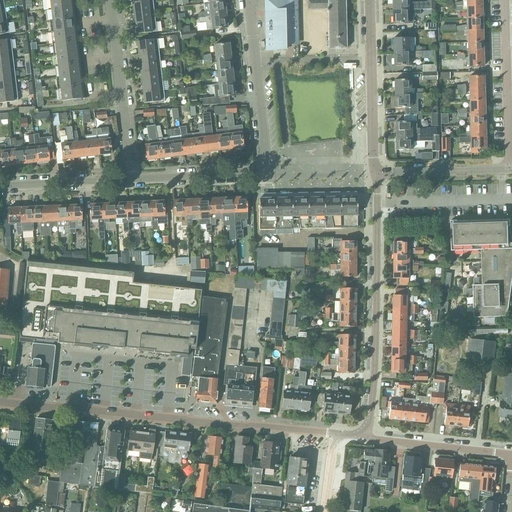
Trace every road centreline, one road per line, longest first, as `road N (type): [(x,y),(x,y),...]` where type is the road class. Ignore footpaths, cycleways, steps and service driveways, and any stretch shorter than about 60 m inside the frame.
road 1 (unclassified): [(336,431),(0,400)]
road 2 (unclassified): [(129,180),(264,172),(249,0)]
road 3 (unclassified): [(373,170),(369,434)]
road 4 (residential): [(129,180),(108,0)]
road 5 (unclassified): [(373,170),(367,0)]
road 6 (residential): [(502,168),(497,0)]
road 7 (unclassified): [(511,451),(369,434)]
road 8 (unclassified): [(0,185),(129,180)]
road 9 (unclassified): [(373,170),(502,168)]
